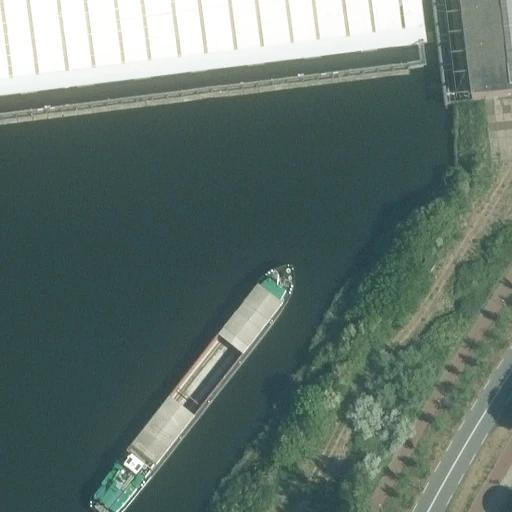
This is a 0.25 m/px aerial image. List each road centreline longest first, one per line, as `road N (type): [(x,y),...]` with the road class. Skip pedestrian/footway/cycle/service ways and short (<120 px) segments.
road 1 (track): [(297,511),(385,351),(511,173)]
road 2 (tertiary): [(428,511),(511,374)]
